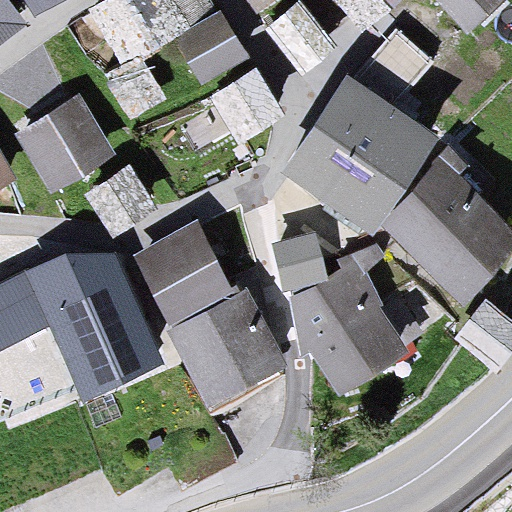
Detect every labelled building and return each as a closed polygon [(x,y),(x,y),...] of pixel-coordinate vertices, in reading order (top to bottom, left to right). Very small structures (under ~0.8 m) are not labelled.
[(0,0),(0,46),(23,29),(0,0)] [(20,0),(32,18),(61,0),(20,0)] [(160,0),(122,0),(83,23),(115,78),(183,38),(160,0)] [(221,0),(160,0),(184,39),(228,10),(221,0)] [(242,0),(256,20),(285,0),(242,0)] [(327,0),(355,37),(404,0),(327,0)] [(510,10),(500,0),(429,0),(474,46),(510,10)] [(377,78),(407,101),(431,71),(400,48),(377,78)] [(259,71),(209,105),(239,148),(288,115),(259,71)] [(342,96),(286,182),(372,236),(427,149),(342,96)] [(77,106),(15,141),(47,195),(108,160),(77,106)] [(0,193),(14,185),(0,163),(0,193)] [(126,173),(83,202),(112,245),(155,216),(126,173)] [(511,244),(446,180),(389,238),(465,313),(511,265),(511,244)] [(234,301),(197,229),(130,264),(167,335),(234,301)] [(314,244),(270,255),(282,303),(325,292),(314,244)] [(109,252),(26,287),(75,404),(158,369),(109,252)] [(353,277),(277,322),(331,412),(407,366),(353,277)] [(0,300),(0,343),(17,335),(0,300)] [(242,301),(174,339),(217,416),(285,379),(242,301)] [(511,329),(484,308),(454,346),(496,380),(511,359),(511,329)]
